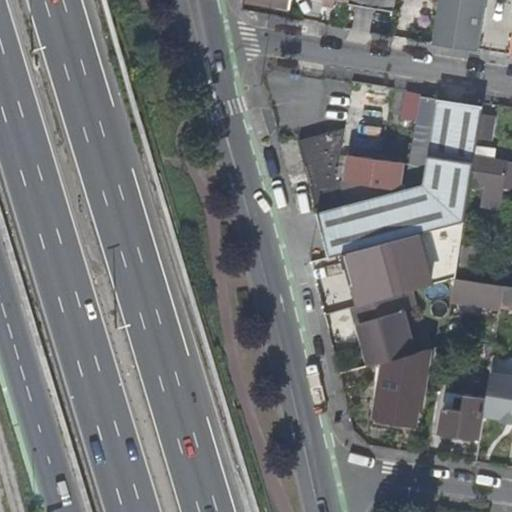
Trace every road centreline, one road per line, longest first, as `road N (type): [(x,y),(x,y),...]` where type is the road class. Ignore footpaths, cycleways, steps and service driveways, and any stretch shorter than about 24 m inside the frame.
road 1 (motorway): [(209,511),(54,0)]
road 2 (motorway): [(0,68),(134,511)]
road 3 (primary): [(244,141),(319,463)]
road 4 (residential): [(217,41),(511,81)]
road 5 (primary): [(0,304),(62,511)]
road 6 (residential): [(319,463),(511,493)]
road 7 (tertiary): [(181,0),(211,113),(244,141)]
